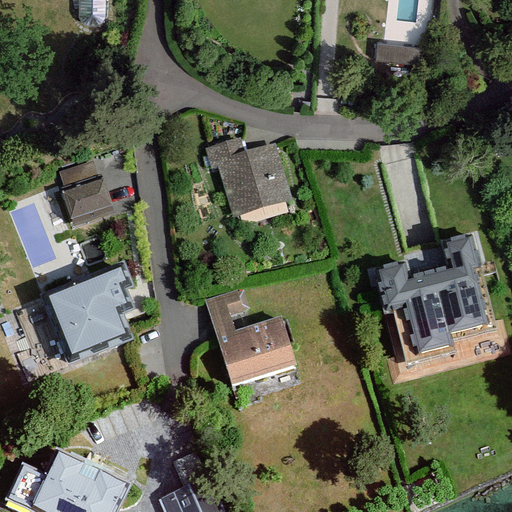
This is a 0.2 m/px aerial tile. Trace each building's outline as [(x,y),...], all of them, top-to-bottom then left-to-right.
[(79,0),(80,24),(106,24),(105,0),(79,0)] [(380,45),(381,59),(413,57),(412,43),(380,45)] [(235,138),(199,149),(207,176),(218,173),(232,219),(285,203),(267,144),(239,152),(235,138)] [(56,177),(73,230),(117,216),(100,163),(56,177)] [(437,255),(366,271),(377,317),(399,311),(410,357),(509,335),(484,225),(432,237),(437,255)] [(45,294),(72,364),(128,342),(114,308),(125,305),(119,285),(132,283),(123,266),(45,294)] [(238,290),(197,304),(227,390),(298,366),(279,313),(231,330),(225,311),(243,305),(238,290)] [(7,498),(37,511),(116,511),(131,481),(101,467),(94,481),(82,475),(88,462),(56,448),(45,472),(24,462),(7,498)] [(158,502),(162,511),(219,511),(203,479),(158,502)]
